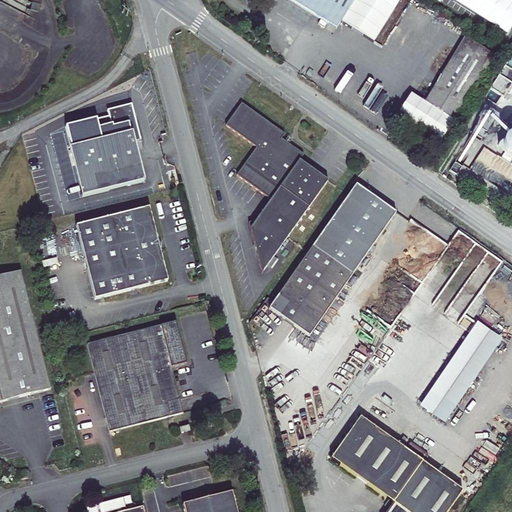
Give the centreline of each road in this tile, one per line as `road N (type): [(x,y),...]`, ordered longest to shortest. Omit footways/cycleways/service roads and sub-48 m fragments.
road 1 (residential): [(172,2),(156,27),(260,435)]
road 2 (unclassified): [(172,2),(511,245)]
road 3 (unknown): [(320,472),(303,425),(380,311),(403,308),(419,342),(341,448)]
road 4 (unclassified): [(260,435),(52,491)]
road 5 (unknown): [(386,393),(448,447),(505,389)]
road 6 (unknown): [(280,80),(310,51),(383,72),(394,67)]
